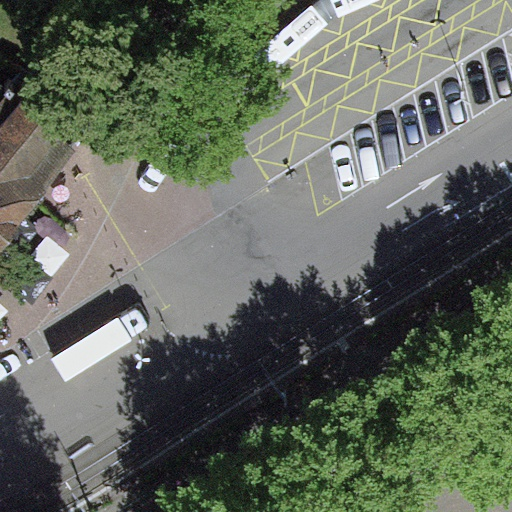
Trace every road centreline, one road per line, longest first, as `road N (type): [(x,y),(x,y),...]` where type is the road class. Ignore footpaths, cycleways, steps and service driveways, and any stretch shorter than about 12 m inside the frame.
road 1 (residential): [(257,302),(511,143)]
road 2 (residential): [(0,456),(180,347)]
road 3 (residential): [(203,158),(203,224),(257,302)]
